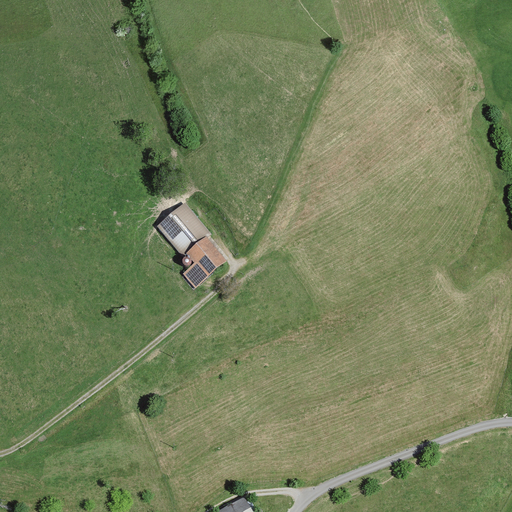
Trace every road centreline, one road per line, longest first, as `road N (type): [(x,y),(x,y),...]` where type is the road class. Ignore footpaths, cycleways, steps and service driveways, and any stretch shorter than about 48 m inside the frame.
road 1 (track): [(233,264),(219,288),(123,367),(0,454)]
road 2 (residential): [(295,511),(323,485),(511,420)]
